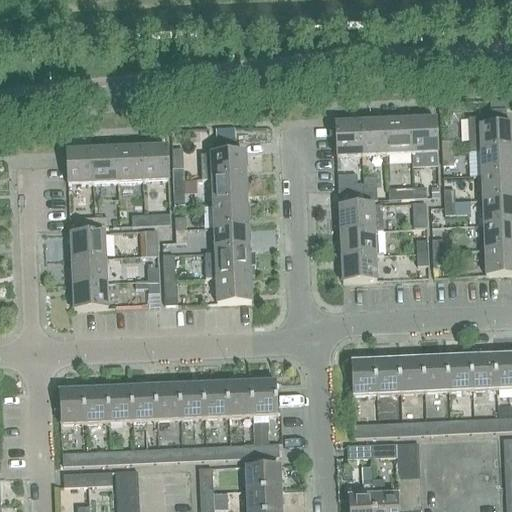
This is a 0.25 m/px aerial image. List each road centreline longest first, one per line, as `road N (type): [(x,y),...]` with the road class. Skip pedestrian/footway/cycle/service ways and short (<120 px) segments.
road 1 (tertiary): [(0,108),(295,73),(511,58)]
road 2 (residential): [(34,354),(312,338)]
road 3 (residential): [(312,338),(345,325),(511,318)]
road 4 (residential): [(312,338),(298,303),(292,147)]
road 5 (residential): [(322,511),(312,338)]
road 6 (residential): [(34,354),(27,184)]
